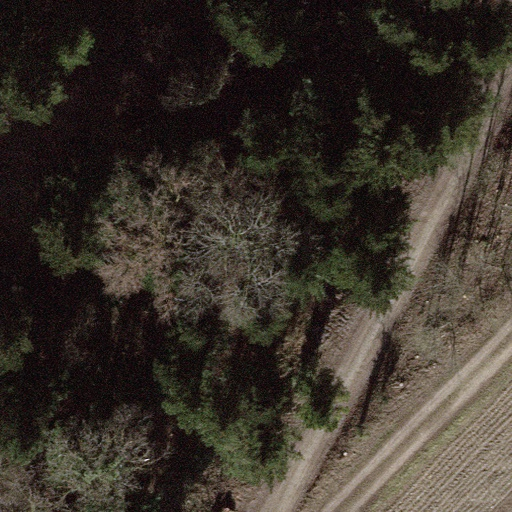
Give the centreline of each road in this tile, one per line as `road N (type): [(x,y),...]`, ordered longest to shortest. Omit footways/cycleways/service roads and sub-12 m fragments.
road 1 (track): [(511,47),(475,140),(280,511)]
road 2 (track): [(340,511),(511,336)]
